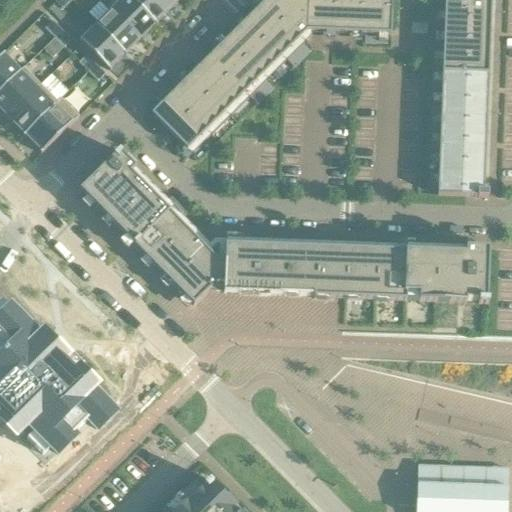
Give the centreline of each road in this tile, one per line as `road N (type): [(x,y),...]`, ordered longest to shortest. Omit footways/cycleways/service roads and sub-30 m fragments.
road 1 (residential): [(118,119),(208,207),(511,218)]
road 2 (tertiary): [(230,409),(30,204)]
road 3 (residential): [(238,0),(118,119)]
road 4 (residential): [(128,511),(230,409)]
road 5 (tertiary): [(332,511),(230,409)]
road 6 (residential): [(118,119),(30,204)]
